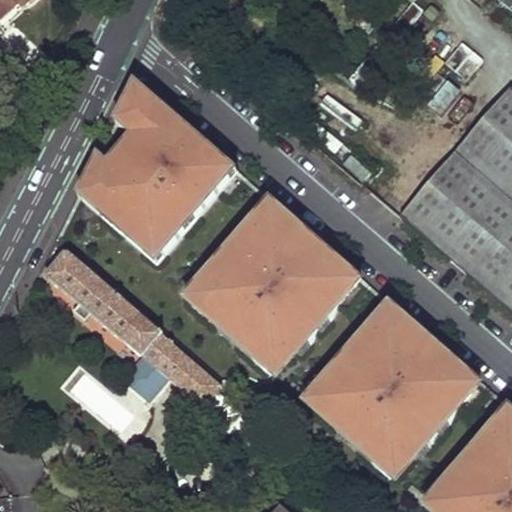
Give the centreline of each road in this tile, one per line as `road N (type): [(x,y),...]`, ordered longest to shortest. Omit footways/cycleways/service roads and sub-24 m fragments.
road 1 (residential): [(511,370),(123,34)]
road 2 (primary): [(0,270),(123,34)]
